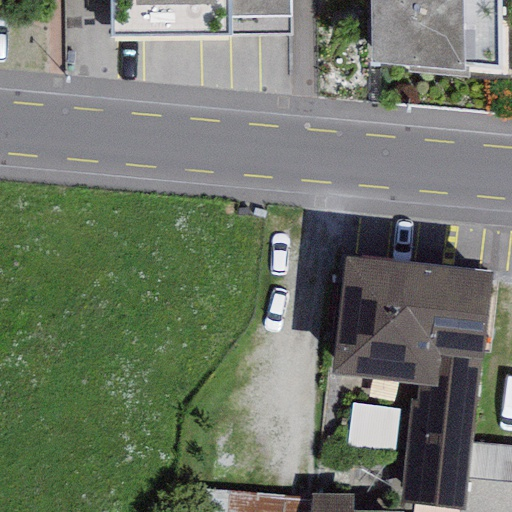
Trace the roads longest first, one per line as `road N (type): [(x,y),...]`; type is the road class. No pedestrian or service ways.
road 1 (residential): [(0,128),(511,176)]
road 2 (unknown): [(305,0),(309,157)]
